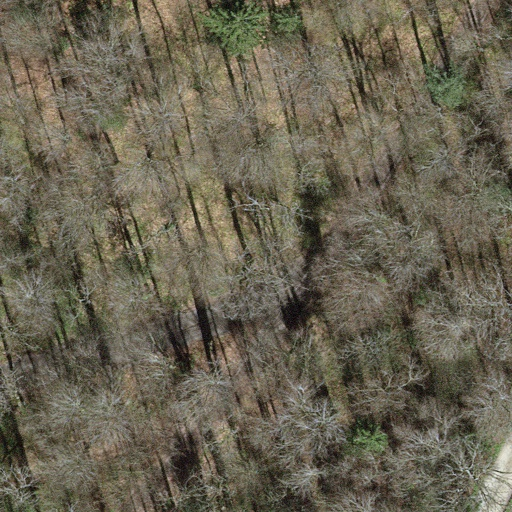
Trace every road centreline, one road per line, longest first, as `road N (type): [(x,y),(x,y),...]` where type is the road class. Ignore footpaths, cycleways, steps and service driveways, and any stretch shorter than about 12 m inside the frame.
road 1 (track): [(0,396),(296,285),(327,255),(484,0)]
road 2 (track): [(145,511),(184,466),(296,285)]
